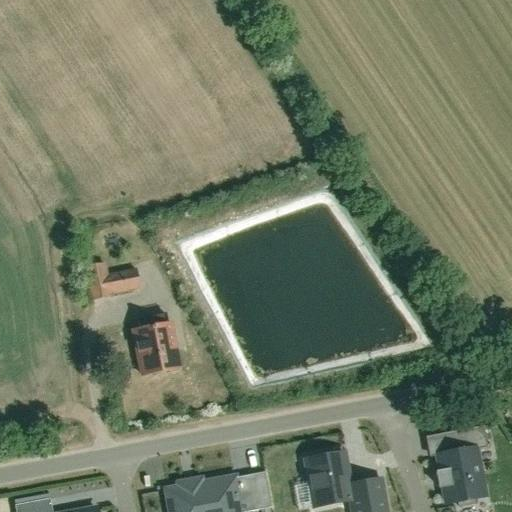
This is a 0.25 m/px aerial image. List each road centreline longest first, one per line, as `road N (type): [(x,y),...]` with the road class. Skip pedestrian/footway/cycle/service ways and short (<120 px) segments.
road 1 (unclassified): [(383,406),(117,455)]
road 2 (unclassified): [(511,380),(383,406)]
